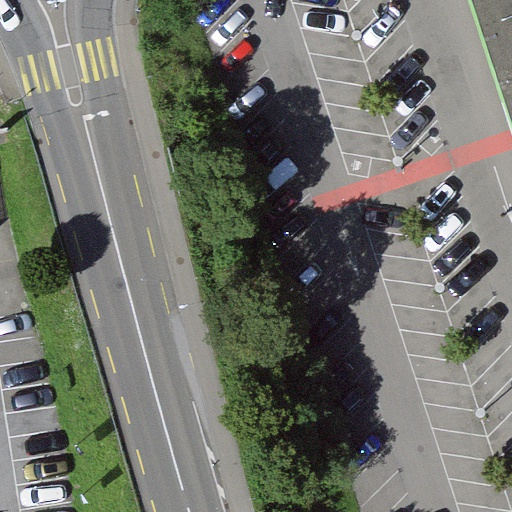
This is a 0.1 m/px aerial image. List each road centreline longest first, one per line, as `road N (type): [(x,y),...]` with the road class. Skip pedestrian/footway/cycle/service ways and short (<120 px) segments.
road 1 (secondary): [(189,511),(93,152)]
road 2 (secondary): [(5,0),(93,152)]
road 3 (secondary): [(93,152),(94,0)]
